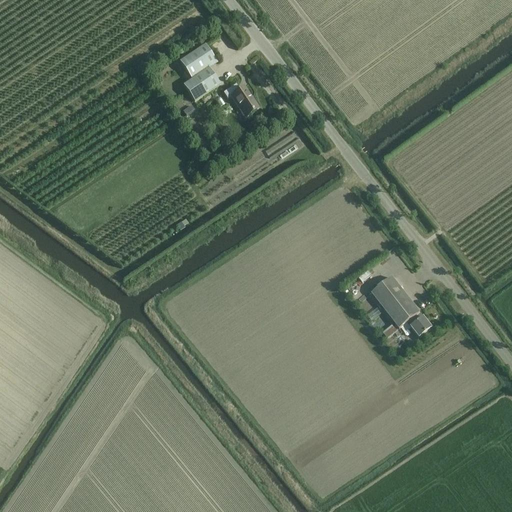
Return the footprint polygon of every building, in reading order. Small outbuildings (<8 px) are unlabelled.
[(217,65),(206,48),(205,47),(179,64),(191,82),(183,87),(194,104),(220,87),(208,70),(217,65)] [(236,86),(223,94),(228,101),(231,99),(245,120),(260,110),(245,88),(240,92),(236,86)] [(380,259),(401,245),(396,237),(363,259),(368,267),(380,259)] [(420,338),(432,329),(394,278),(373,294),(400,330),(409,324),(420,338)] [(388,340),(397,333),(393,326),(383,334),(388,340)]
